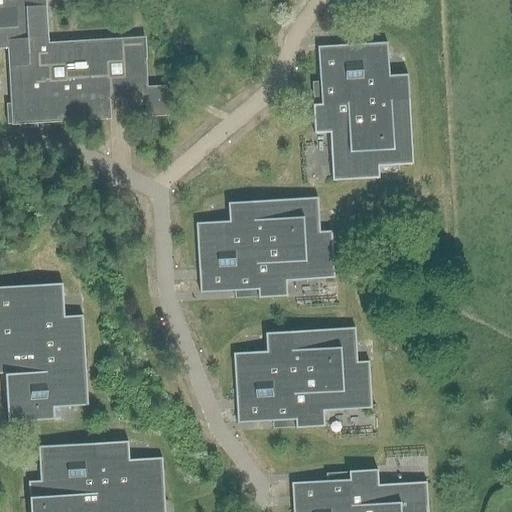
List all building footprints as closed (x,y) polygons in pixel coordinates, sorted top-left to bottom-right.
[(0,0),(0,47),(8,47),(11,104),(6,104),(7,124),(15,124),(40,122),(42,122),(106,119),(109,118),(107,91),(126,90),(126,105),(146,104),(146,107),(146,116),(167,115),(165,94),(165,87),(146,88),(143,38),(47,44),(44,0),(0,0)] [(389,76),(387,43),(340,45),(340,53),(331,54),(331,46),(317,47),(320,104),(312,105),(314,134),(329,133),(332,181),(379,178),(378,167),(412,165),(407,75),(389,76)] [(228,221),(195,223),(198,270),(206,270),(206,279),(198,279),(199,293),(257,290),(257,298),(286,296),(285,281),(334,278),(331,231),(319,232),(317,198),(227,203),(228,221)] [(62,296),(62,284),(15,286),(15,294),(6,295),(6,287),(0,287),(0,374),(4,374),(7,422),(54,419),(53,408),(73,406),(87,406),(82,316),(64,317),(62,296)] [(265,352),(233,354),(235,400),(243,400),(244,409),(236,409),(237,423),(294,420),(295,428),(324,427),(323,411),(371,408),(368,361),(356,362),(354,328),(264,333),(265,352)] [(156,511),(156,505),(164,505),(161,458),(128,460),(127,441),(37,447),(38,456),(39,481),(27,482),(29,511),(156,511)] [(300,505),(292,506),(292,511),(427,511),(426,482),(378,485),(377,470),(348,471),(348,480),(291,483),(291,497),(299,497),(300,505)]
